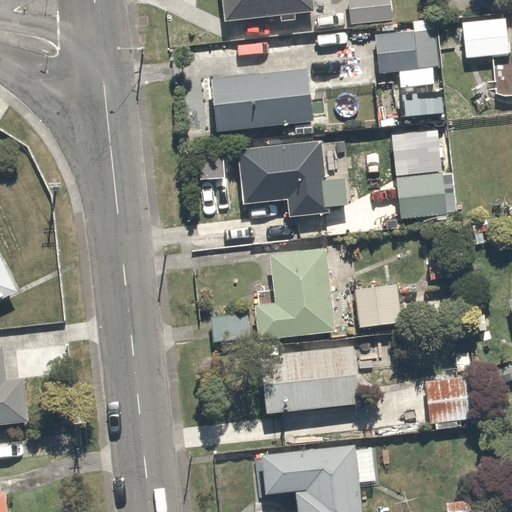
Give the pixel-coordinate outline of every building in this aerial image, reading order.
[(317,12),(315,0),(222,0),(224,22),(317,12)] [(393,0),(346,0),(348,23),(395,19),(393,0)] [(506,22),(465,23),(466,55),(507,54),(506,22)] [(435,30),(376,34),(379,73),(399,71),(400,88),(439,86),(435,30)] [(358,37),(290,40),(291,59),(359,55),(358,37)] [(313,122),(308,70),(210,80),(216,132),(313,122)] [(328,181),(324,140),(237,150),(243,206),(285,201),(287,219),(328,214),(328,206),(347,204),(344,180),(328,181)] [(397,217),(420,218),(420,223),(436,224),(436,218),(445,218),(446,176),(441,176),(442,157),(418,157),(418,176),(398,175),(397,217)] [(219,176),(199,178),(203,218),(222,217),(219,176)] [(466,212),(475,243),(497,237),(488,206),(466,212)] [(339,336),(328,249),(271,256),(277,305),(254,308),(259,346),(339,336)] [(0,299),(18,291),(0,252),(0,299)] [(429,255),(429,279),(455,279),(454,255),(429,255)] [(356,287),(358,324),(438,318),(436,294),(400,297),(399,284),(356,287)] [(247,315),(211,315),(211,337),(247,337),(247,315)] [(0,425),(30,422),(25,376),(8,378),(4,346),(0,346),(0,425)] [(436,370),(436,379),(425,379),(427,424),(477,423),(475,377),(464,378),(464,370),(471,370),(470,349),(454,349),(455,370),(436,370)] [(358,405),(352,350),(260,360),(266,415),(358,405)] [(24,443),(0,442),(0,459),(24,460),(24,443)] [(362,511),(356,446),(262,456),(266,495),(294,492),(296,511),(362,511)] [(482,511),(482,500),(447,501),(447,511),(482,511)]
